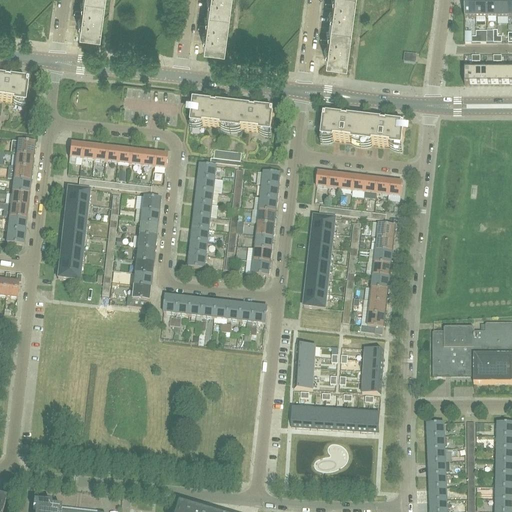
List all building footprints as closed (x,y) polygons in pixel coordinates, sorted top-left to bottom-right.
[(82,0),(80,20),(78,31),(98,34),(102,0),(82,0)] [(208,0),(207,9),(227,12),(228,0),(208,0)] [(332,0),(329,24),(349,26),(352,0),(332,0)] [(475,0),(464,0),(465,18),(476,18),(475,0)] [(486,18),(486,0),(475,0),(476,18),(486,18)] [(497,0),(486,0),(486,18),(497,18),(497,0)] [(497,0),(497,18),(508,18),(508,0),(497,0)] [(227,12),(207,9),(202,46),(222,48),(227,12)] [(329,24),(324,60),(344,62),(349,26),(329,24)] [(416,64),(417,56),(404,54),(403,63),(416,64)] [(476,72),(465,72),(465,86),(476,86),(476,72)] [(476,86),(486,86),(486,72),(476,72),(476,86)] [(497,86),(497,72),(486,72),(486,86),(497,86)] [(497,86),(508,86),(508,72),(497,72),(497,86)] [(0,102),(24,105),(26,88),(27,88),(27,84),(9,82),(10,79),(5,78),(3,78),(1,78),(0,78),(0,102)] [(194,105),(192,126),(231,130),(234,109),(225,108),(225,107),(223,106),(220,105),(219,104),(217,104),(212,103),(212,107),(194,105)] [(234,109),(231,130),(271,135),(273,118),(274,114),(255,112),(256,109),(249,108),(248,108),(246,108),(245,108),(242,109),(242,110),(234,109)] [(354,123),(354,122),(353,122),(351,120),(349,120),(348,119),(343,119),(343,122),(324,120),(324,124),(325,124),(323,141),(362,145),(364,124),(354,123)] [(387,124),(382,123),(380,123),(378,123),(377,124),(376,124),(375,125),(374,126),(364,124),(362,145),(401,150),(403,133),(404,133),(404,129),(386,127),(387,124)] [(18,143),(16,156),(32,157),(34,144),(18,143)] [(81,161),(82,147),(70,145),(69,160),(81,161)] [(94,148),(82,147),(81,161),(93,162),(94,148)] [(93,162),(105,164),(106,150),(94,148),(93,162)] [(117,165),(118,151),(106,150),(105,164),(117,165)] [(117,165),(129,166),(130,152),(118,151),(117,165)] [(141,168),(142,154),(130,152),(129,166),(141,168)] [(243,168),(244,164),(240,164),(241,155),(216,152),(215,161),(211,160),(211,165),(243,168)] [(141,168),(153,169),(154,155),(142,154),(141,168)] [(154,155),(153,169),(165,170),(165,164),(166,157),(154,155)] [(31,170),(32,157),(16,156),(15,168),(31,170)] [(200,167),(198,179),(215,181),(216,169),(200,167)] [(30,183),(31,170),(15,168),(13,181),(30,183)] [(263,174),(262,187),(279,189),(280,176),(263,174)] [(316,188),(328,189),(330,175),(318,174),(316,188)] [(342,177),(330,175),(328,189),(340,191),(342,177)] [(340,191),(352,192),(354,178),(342,177),(340,191)] [(354,178),(352,192),(364,194),(366,180),(354,178)] [(215,181),(198,179),(197,192),(213,194),(215,181)] [(364,194),(376,195),(378,181),(366,180),(364,194)] [(30,183),(13,181),(12,194),(28,195),(30,183)] [(378,181),(376,195),(388,196),(390,182),(378,181)] [(402,184),(390,182),(388,196),(400,198),(402,184)] [(279,189),(262,187),(261,200),(277,201),(279,189)] [(87,207),(89,192),(67,189),(66,205),(87,207)] [(197,192),(195,205),(212,207),(213,194),(197,192)] [(27,208),(28,195),(12,194),(11,206),(27,208)] [(159,201),(143,199),(142,212),(158,214),(159,201)] [(276,214),(277,201),(261,200),(259,212),(276,214)] [(9,219),(25,221),(27,208),(11,206),(0,205),(0,211),(4,211),(3,218),(9,219)] [(85,222),(87,207),(66,205),(64,220),(85,222)] [(195,205),(194,218),(210,219),(212,207),(195,205)] [(157,226),(158,214),(142,212),(140,224),(157,226)] [(276,214),(259,212),(258,225),(275,227),(276,214)] [(210,219),(194,218),(192,230),(209,232),(210,219)] [(334,236),(335,221),(314,218),(312,233),(334,236)] [(25,221),(9,219),(8,232),(24,233),(25,221)] [(64,220),(62,235),(84,237),(85,222),(64,220)] [(157,226),(140,224),(139,237),(155,239),(157,226)] [(258,225),(256,238),(273,239),(275,227),(258,225)] [(378,226),(377,239),(394,241),(395,228),(378,226)] [(208,245),(209,232),(192,230),(191,243),(208,245)] [(23,246),(24,233),(8,232),(6,245),(23,246)] [(332,251),(334,236),(312,233),(310,248),(332,251)] [(82,252),(84,237),(62,235),(61,250),(82,252)] [(108,235),(107,247),(114,248),(115,235),(108,235)] [(154,251),(155,239),(139,237),(137,250),(154,251)] [(255,250),(272,252),(273,239),(256,238),(255,250)] [(376,252),(392,253),(394,241),(377,239),(372,238),(371,244),(376,245),(376,252)] [(208,245),(191,243),(190,256),(206,258),(208,245)] [(330,266),(332,251),(310,248),(309,263),(330,266)] [(80,267),(82,252),(61,250),(59,265),(80,267)] [(137,250),(136,262),(152,264),(154,251),(137,250)] [(255,250),(253,263),(270,265),(272,252),(255,250)] [(391,266),(392,253),(376,252),(374,264),(391,266)] [(205,270),(206,258),(190,256),(188,268),(205,270)] [(110,279),(112,260),(105,260),(103,278),(110,279)] [(152,264),(136,262),(135,275),(151,277),(152,264)] [(349,262),(347,275),(354,276),(356,263),(349,262)] [(253,263),(252,276),(269,278),(270,265),(253,263)] [(329,281),(330,266),(309,263),(307,278),(329,281)] [(373,277),(389,279),(391,266),(374,264),(373,277)] [(79,282),(80,267),(59,265),(57,280),(79,282)] [(0,297),(5,299),(7,283),(9,283),(10,275),(5,275),(4,282),(0,281),(0,297)] [(150,289),(151,277),(135,275),(133,288),(150,289)] [(5,299),(16,300),(18,284),(20,284),(21,276),(16,276),(15,284),(9,283),(7,283),(5,299)] [(388,291),(389,279),(373,277),(371,290),(388,291)] [(327,296),(329,281),(307,278),(305,293),(327,296)] [(346,287),(344,306),(351,307),(353,288),(346,287)] [(146,302),(148,302),(150,289),(133,288),(131,308),(145,310),(146,302)] [(370,302),(387,304),(388,291),(371,290),(370,302)] [(325,311),(327,296),(305,293),(303,308),(325,311)] [(171,315),(176,316),(178,299),(165,298),(163,314),(171,315)] [(178,299),(176,316),(189,317),(191,301),(178,299)] [(203,302),(191,301),(189,317),(197,318),(196,322),(195,331),(200,331),(201,322),(202,319),(203,302)] [(203,302),(202,319),(207,319),(214,320),(216,303),(203,302)] [(385,317),(387,304),(370,302),(369,315),(385,317)] [(214,320),(227,321),(229,305),(216,303),(214,320)] [(239,323),(241,306),(229,305),(227,321),(239,323)] [(246,336),(250,337),(251,328),(252,324),(254,308),(241,306),(239,323),(247,324),(247,328),(246,328),(246,336)] [(267,309),(254,308),(252,324),(265,326),(267,309)] [(375,329),(384,330),(385,317),(369,315),(367,327),(361,327),(360,334),(374,336),(375,329)] [(100,340),(148,344),(149,325),(101,321),(100,340)] [(511,384),(511,325),(485,326),(485,333),(481,333),(474,333),(474,330),(443,330),(443,333),(433,333),(433,380),(445,380),(445,377),(473,377),(473,385),(511,384)] [(297,347),(296,358),(315,360),(316,348),(297,347)] [(365,351),(364,363),(383,364),(384,353),(365,351)] [(296,358),(295,369),(314,370),(315,360),(296,358)] [(364,363),(364,373),(383,375),(383,364),(364,363)] [(295,369),(295,380),(314,381),(314,370),(295,369)] [(364,373),(363,384),(382,385),(383,375),(364,373)] [(295,380),(294,391),(313,392),(314,381),(295,380)] [(363,384),(362,395),(381,397),(382,385),(363,384)] [(293,410),(292,429),(303,430),(304,411),(293,410)] [(304,411),(303,430),(314,431),(315,412),(304,411)] [(315,412),(314,431),(325,431),(326,412),(315,412)] [(326,412),(325,431),(335,432),(336,413),(326,412)] [(336,413),(335,432),(346,433),(347,414),(336,413)] [(347,414),(346,433),(357,433),(358,414),(347,414)] [(358,414),(357,433),(368,434),(369,415),(358,414)] [(369,415),(368,434),(379,435),(380,416),(369,415)] [(427,438),(444,438),(443,425),(427,426),(427,438)] [(511,425),(497,425),(497,438),(511,437),(511,425)] [(497,450),(511,450),(511,437),(497,438),(497,450)] [(428,451),(444,451),(444,438),(427,438),(428,451)] [(511,450),(497,450),(496,463),(511,463),(511,450)] [(428,464),(445,463),(444,451),(428,451),(428,464)] [(429,477),(445,476),(445,463),(428,464),(429,477)] [(496,476),(511,476),(511,463),(496,463),(496,476)] [(429,490),(446,489),(445,476),(429,477),(429,490)] [(511,476),(496,476),(496,489),(511,489),(511,476)] [(430,503),(446,502),(446,489),(429,490),(430,503)] [(511,502),(511,489),(496,489),(496,502),(511,502)] [(430,511),(446,511),(446,502),(430,503),(430,511)] [(511,511),(511,502),(496,502),(495,511),(511,511)] [(33,510),(35,511),(34,511),(60,511),(61,509),(51,508),(50,504),(51,504),(51,503),(44,504),(33,503),(33,510)]
